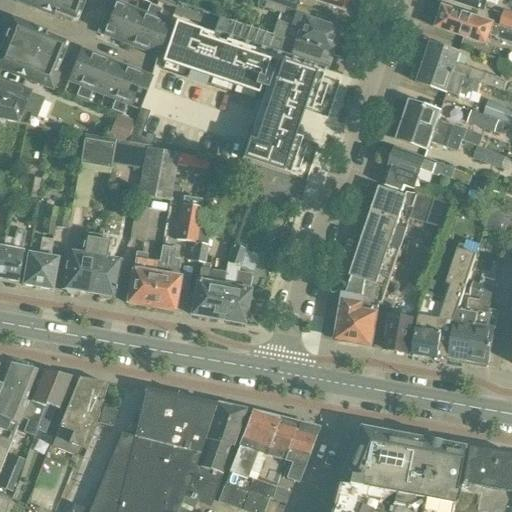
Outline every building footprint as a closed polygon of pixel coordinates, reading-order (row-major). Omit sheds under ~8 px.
[(10,0),(3,20),(0,27),(0,68),(51,88),(51,87),(56,75),(60,64),(64,55),(69,57),(73,47),(68,45),(76,24),(79,16),(84,5),(81,0),(10,0)] [(151,0),(174,9),(175,10),(177,4),(178,0),(151,0)] [(294,6),(277,0),(258,0),(256,7),(289,18),(291,15),(294,6)] [(307,0),(343,12),(346,3),(349,5),(350,0),(307,0)] [(446,0),(484,12),(488,0),(446,0)] [(121,42),(131,19),(134,11),(115,4),(111,14),(107,12),(102,23),(107,25),(103,35),(121,42)] [(174,9),(172,15),(215,30),(219,19),(177,4),(175,10),(174,9)] [(134,11),(131,19),(121,42),(139,49),(156,7),(150,5),(145,16),(134,11)] [(162,10),(156,7),(139,49),(158,56),(169,25),(157,20),(162,10)] [(511,31),(499,27),(443,8),(441,15),(438,16),(436,24),(437,26),(436,29),(488,46),(491,37),(511,43),(511,31)] [(511,13),(504,11),(499,27),(511,31),(511,13)] [(272,37),(219,19),(215,30),(214,33),(327,70),(332,56),(328,55),(328,54),(329,54),(330,52),(334,50),(336,44),(334,41),(337,30),(291,15),(289,18),(287,24),(278,21),(272,37)] [(185,71),(188,72),(208,79),(212,80),(232,87),(235,88),(256,95),(258,96),(261,89),(265,90),(266,91),(269,82),(263,80),(265,74),(271,76),(275,63),(199,38),(201,32),(200,32),(175,23),(162,63),(164,64),(185,71)] [(427,56),(424,64),(481,84),(504,92),(507,82),(458,64),(461,55),(431,45),(430,46),(428,46),(425,55),(427,56)] [(80,50),(68,81),(80,86),(76,97),(82,99),(98,57),(80,50)] [(116,64),(98,57),(82,99),(88,102),(92,91),(103,95),(116,64)] [(323,76),(282,62),(281,62),(264,113),(260,125),(254,143),(248,141),(242,160),(289,176),(291,169),(298,172),(306,149),(299,147),(301,140),(295,138),(299,125),(304,110),(311,112),(313,106),(319,108),(327,85),(321,83),(323,76)] [(116,64),(103,95),(115,100),(110,110),(117,113),(133,71),(116,64)] [(481,84),(424,64),(421,73),(419,72),(416,82),(418,82),(417,84),(456,97),(460,88),(474,93),(478,91),(481,84)] [(140,110),(140,108),(151,78),(133,71),(117,113),(123,115),(127,105),(140,110)] [(0,121),(26,126),(31,115),(37,118),(45,99),(29,92),(28,94),(0,83),(0,121)] [(511,119),(511,109),(489,101),(484,116),(499,122),(510,126),(511,119)] [(404,122),(436,133),(462,142),(466,131),(440,122),(443,114),(411,103),(410,104),(408,103),(405,112),(407,112),(404,122)] [(135,123),(127,143),(147,147),(147,149),(150,149),(155,137),(146,134),(144,138),(141,137),(149,113),(140,110),(135,123)] [(472,112),(467,124),(495,134),(495,133),(502,135),(505,125),(499,122),(484,116),(472,112)] [(112,141),(115,141),(127,143),(135,123),(116,115),(108,136),(113,138),(112,141)] [(430,151),(432,144),(458,153),(462,142),(436,133),(404,122),(402,128),(400,128),(395,141),(397,142),(398,141),(430,151)] [(84,136),(77,170),(93,173),(109,176),(111,164),(115,141),(112,141),(84,136)] [(147,147),(127,143),(115,141),(111,164),(143,170),(147,149),(147,147)] [(505,158),(477,147),(473,159),(501,170),(505,158)] [(147,149),(143,170),(138,197),(171,203),(180,155),(150,149),(147,149)] [(465,173),(426,160),(395,149),(392,159),(390,158),(387,168),(389,169),(388,171),(389,171),(384,186),(403,192),(405,188),(415,191),(422,172),(438,178),(439,176),(452,180),(463,181),(465,173)] [(209,179),(212,165),(181,159),(178,173),(209,179)] [(23,196),(37,199),(40,180),(26,177),(23,196)] [(394,235),(404,205),(413,209),(418,195),(407,193),(405,197),(380,188),(350,277),(377,286),(386,289),(404,238),(394,235)] [(436,198),(418,195),(413,209),(410,218),(427,224),(435,199),(436,198)] [(175,241),(193,244),(195,244),(201,209),(200,208),(201,200),(183,197),(182,205),(175,241)] [(452,205),(435,199),(427,224),(444,230),(452,205)] [(41,234),(52,237),(54,228),(57,209),(46,207),(41,234)] [(501,226),(511,227),(511,212),(492,208),(486,226),(501,229),(501,226)] [(57,209),(54,228),(66,230),(70,211),(57,209)] [(0,279),(5,281),(5,283),(15,285),(15,283),(17,283),(25,232),(15,231),(14,240),(4,238),(2,247),(0,261),(0,279)] [(67,294),(73,295),(76,293),(88,295),(97,240),(86,238),(83,254),(68,251),(62,290),(65,291),(67,294)] [(28,253),(22,284),(22,286),(51,291),(57,258),(50,257),(53,241),(41,239),(38,255),(28,253)] [(107,301),(110,299),(114,299),(120,260),(105,258),(108,242),(97,240),(88,295),(99,297),(101,300),(107,301)] [(438,357),(448,359),(455,321),(460,308),(479,245),(466,241),(464,246),(459,244),(441,300),(426,295),(420,310),(412,355),(438,360),(438,357)] [(240,269),(240,268),(246,251),(244,250),(246,246),(235,242),(234,246),(232,246),(225,264),(227,264),(239,269),(240,269)] [(207,246),(195,244),(193,244),(190,262),(204,265),(207,246)] [(175,249),(161,247),(159,262),(151,309),(173,313),(179,277),(177,276),(180,260),(174,259),(175,249)] [(147,255),(136,253),(127,304),(151,309),(159,262),(146,260),(147,255)] [(227,264),(225,273),(223,285),(217,321),(243,325),(245,309),(248,309),(250,296),(248,296),(251,275),(239,273),(239,269),(227,264)] [(200,269),(191,316),(217,321),(223,285),(225,273),(200,269)] [(479,302),(484,286),(493,288),(496,279),(482,275),(480,284),(473,283),(469,299),(467,309),(460,308),(455,321),(448,359),(451,359),(451,362),(462,364),(463,362),(469,363),(479,302)] [(344,294),(349,294),(349,295),(350,296),(349,302),(377,306),(377,304),(381,305),(386,289),(377,286),(350,277),(344,294)] [(474,366),(486,368),(486,366),(488,366),(498,311),(490,310),(494,288),(493,288),(484,286),(479,302),(469,363),(474,364),(474,366)] [(378,312),(376,312),(377,306),(349,302),(350,296),(349,295),(349,294),(344,294),(344,293),(335,341),(371,348),(378,312)] [(391,312),(390,315),(388,315),(386,330),(388,331),(385,350),(408,354),(415,316),(391,312)] [(0,466),(3,459),(19,419),(21,420),(39,372),(36,369),(32,366),(27,363),(17,361),(12,361),(7,362),(2,365),(1,367),(0,366),(0,466)] [(40,373),(39,372),(21,420),(25,421),(21,431),(31,436),(34,430),(33,430),(55,376),(40,373)] [(33,430),(34,430),(37,432),(42,433),(55,407),(61,410),(74,379),(55,376),(33,430)] [(95,430),(107,385),(78,380),(51,446),(82,460),(86,452),(95,430)] [(176,511),(183,498),(191,482),(216,407),(144,391),(143,393),(146,394),(133,437),(121,434),(88,511),(78,511),(75,511),(74,511),(176,511)] [(216,407),(191,482),(185,499),(209,507),(229,450),(230,450),(245,412),(216,406),(216,407)] [(97,426),(113,430),(116,414),(101,411),(97,426)] [(251,414),(225,483),(235,487),(249,492),(251,488),(254,481),(255,481),(278,420),(251,414)] [(282,466),(298,425),(278,420),(255,481),(254,481),(251,488),(249,492),(258,495),(269,500),(272,500),(282,466)] [(311,429),(298,425),(284,462),(292,464),(286,480),(297,484),(318,431),(311,429)] [(367,511),(365,511),(369,493),(453,509),(457,494),(454,493),(462,451),(463,451),(463,449),(461,449),(461,450),(440,445),(440,444),(438,444),(438,445),(428,443),(428,442),(427,442),(426,443),(406,439),(406,438),(404,438),(404,439),(382,435),(382,433),(359,429),(336,484),(336,486),(338,486),(349,488),(339,511),(329,507),(329,506),(328,505),(327,507),(327,508),(325,511),(367,511)] [(510,511),(511,508),(511,458),(467,451),(460,493),(459,493),(454,511),(510,511)] [(0,483),(0,488),(12,493),(24,462),(11,457),(0,483)] [(217,502),(228,506),(235,487),(225,483),(222,490),(217,502)] [(249,492),(235,487),(228,506),(241,511),(246,497),(249,492)] [(272,501),(286,505),(290,494),(275,489),(272,501)] [(242,511),(251,511),(258,495),(249,492),(246,497),(241,511),(242,511)] [(264,511),(269,500),(258,495),(251,511),(264,511)] [(191,511),(196,503),(183,498),(176,511),(191,511)]
